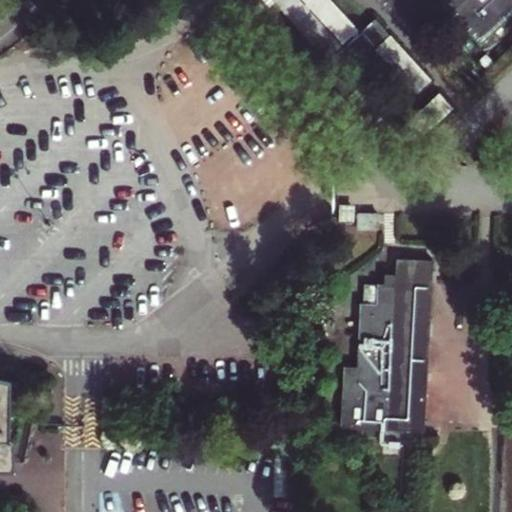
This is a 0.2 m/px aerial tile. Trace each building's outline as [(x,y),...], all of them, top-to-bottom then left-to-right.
[(414,92),(428,80),(377,18),(359,32),(332,0),(268,0),(323,66),(365,32),(414,92)] [(511,0),(374,0),(425,54),(461,20),(491,52),(511,32),(511,0)] [(365,396),(365,367),(349,366),(348,425),(424,427),(426,256),(404,256),(408,394),(365,396)] [(371,366),(365,367),(365,396),(408,394),(404,256),(398,256),(398,285),(384,285),(383,304),(372,305),(371,366)] [(0,511),(0,474),(17,475),(17,442),(11,441),(13,384),(0,381),(0,511)]
